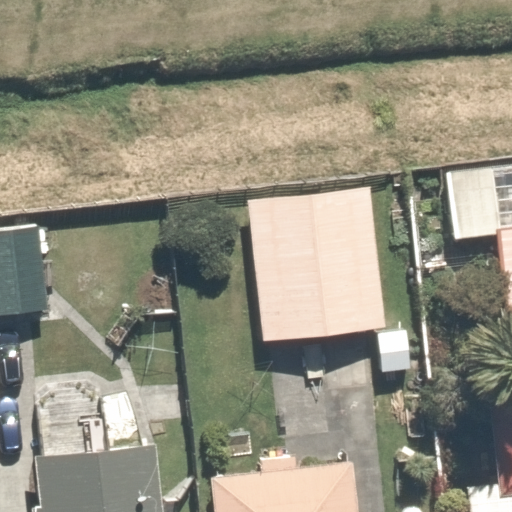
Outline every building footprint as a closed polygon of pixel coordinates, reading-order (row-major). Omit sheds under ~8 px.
[(381,197),(246,204),(254,347),(390,340),(381,197)] [(511,238),(496,239),(498,317),(511,316),(511,238)] [(47,243),(0,246),(0,320),(0,326),(52,322),(47,243)] [(511,511),(511,387),(488,390),(498,487),(511,485),(511,511)] [(156,511),(150,441),(34,452),(40,511),(156,511)] [(352,511),(347,458),(208,472),(211,511),(352,511)]
